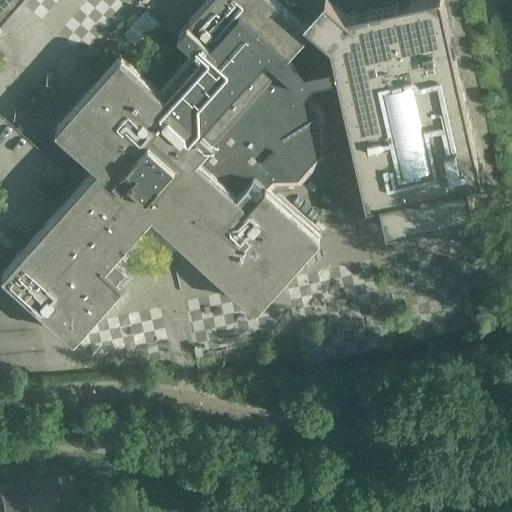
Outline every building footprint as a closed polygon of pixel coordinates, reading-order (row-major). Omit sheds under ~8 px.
[(78,145),(66,157),(68,172),(79,183),(4,268),(4,272),(73,334),(76,334),(125,279),(124,278),(133,267),(116,251),(152,211),(254,303),(258,303),(320,233),(320,232),(271,187),(275,182),(300,182),(327,151),(324,103),(306,87),(279,63),(290,52),(309,30),(308,30),(308,28),(277,0),(204,0),(186,21),(187,22),(178,32),(195,48),(159,87),(119,51),(55,125),(78,145)] [(444,0),(396,0),(343,12),(339,8),(323,26),(330,33),(336,60),(305,66),(290,52),(279,63),(306,87),(316,77),(339,72),(368,200),(382,197),(388,226),(475,206),(469,178),(483,175),(444,0)] [(143,15),(127,27),(137,39),(152,27),(143,15)] [(25,480),(1,484),(3,493),(3,496),(27,492),(25,480)] [(27,492),(3,496),(6,508),(29,503),(27,492)] [(30,511),(29,503),(6,508),(6,511),(30,511)]
